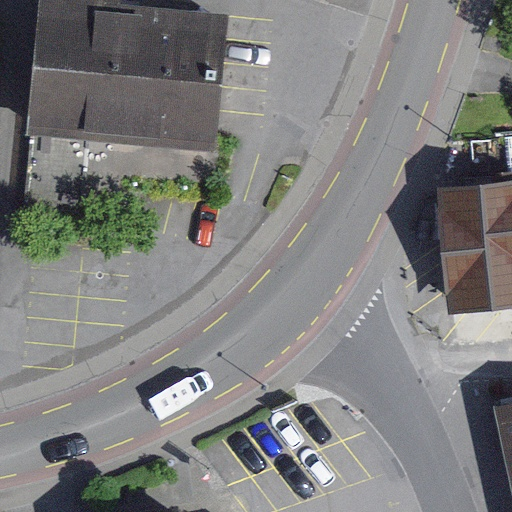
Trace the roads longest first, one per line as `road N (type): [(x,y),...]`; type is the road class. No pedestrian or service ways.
road 1 (primary): [(296,294),(201,372),(141,405),(0,450)]
road 2 (primary): [(437,0),(362,193),(296,294)]
road 3 (residential): [(449,511),(418,439),(381,382),(296,294)]
